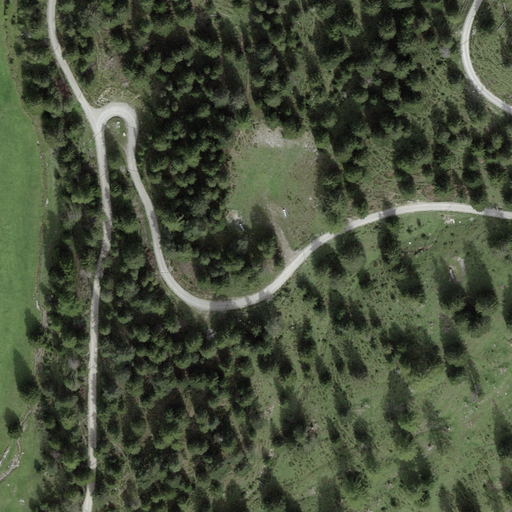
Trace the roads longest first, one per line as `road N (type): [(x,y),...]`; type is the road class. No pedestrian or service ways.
road 1 (track): [(96,128),(113,109),(132,120),(132,167),(160,261),(177,290),(200,303),(247,302),(323,238),(382,215),(433,207),(511,215)]
road 2 (track): [(86,511),(95,290),(105,232),(96,128)]
road 3 (track): [(96,128),(60,57),(52,0)]
road 4 (track): [(511,111),(475,81),(464,54),(478,0)]
